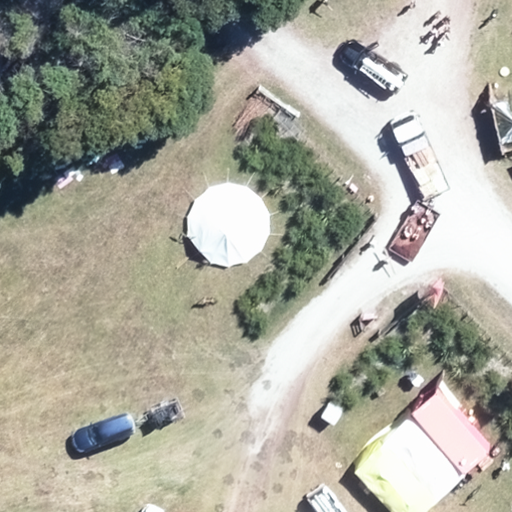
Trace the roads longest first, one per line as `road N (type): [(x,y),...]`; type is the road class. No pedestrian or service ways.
road 1 (track): [(445,0),(426,89),(444,207),(285,357)]
road 2 (track): [(511,262),(206,0)]
